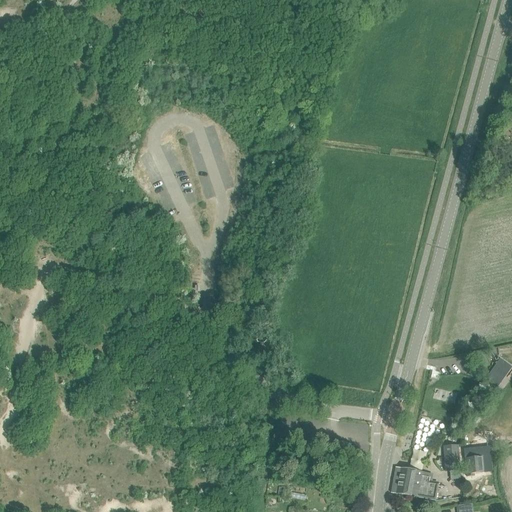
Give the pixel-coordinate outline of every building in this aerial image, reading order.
[(503,167),(511,173),(511,161),(510,159),(503,167)] [(497,388),(511,368),(503,361),(488,382),(497,388)] [(468,455),(467,446),(458,447),(459,455),(468,455)] [(446,447),(447,472),(450,472),(450,480),(460,480),(460,471),(458,447),(446,447)] [(489,457),(474,459),(465,460),(467,477),(474,477),(474,474),(484,473),(484,465),(490,465),(489,457)] [(395,469),(391,493),(418,498),(435,501),(439,485),(431,484),(433,476),(395,469)]
